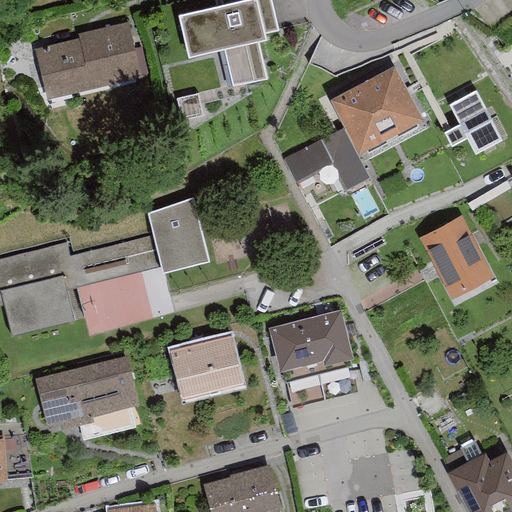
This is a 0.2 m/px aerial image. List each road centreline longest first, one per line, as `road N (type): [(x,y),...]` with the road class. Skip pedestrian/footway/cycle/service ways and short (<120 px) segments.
road 1 (residential): [(469,0),(365,44),(331,30),(318,0)]
road 2 (unknown): [(171,301),(330,268)]
